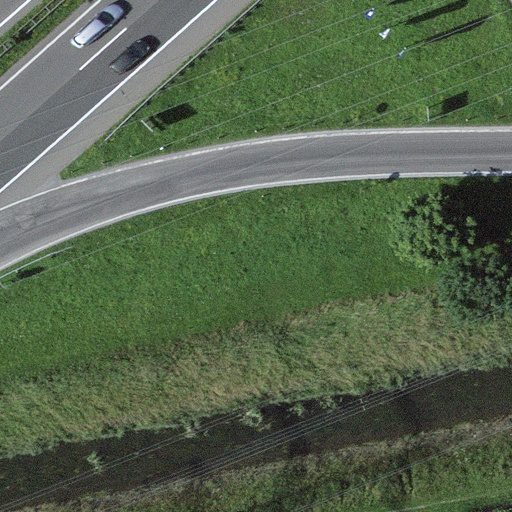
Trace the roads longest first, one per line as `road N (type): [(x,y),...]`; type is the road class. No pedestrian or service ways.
road 1 (motorway): [(0,242),(141,187),(250,161),(511,147)]
road 2 (motorway): [(0,144),(165,0)]
